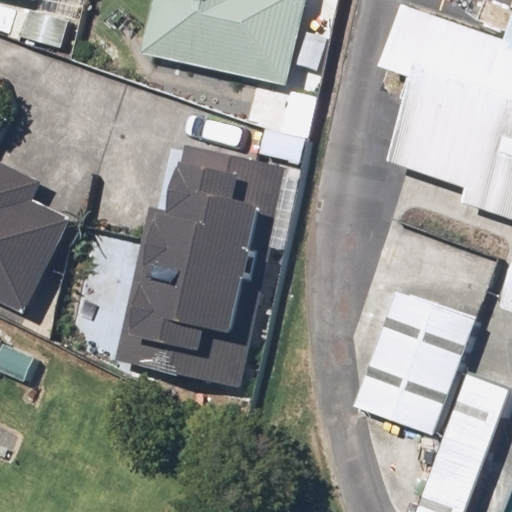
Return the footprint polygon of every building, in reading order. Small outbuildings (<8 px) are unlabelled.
[(0,0),(0,38),(60,51),(70,0),(0,0)] [(153,0),(139,69),(289,100),(309,0),(153,0)] [(511,35),(417,6),(364,175),(511,221),(511,35)] [(166,235),(147,231),(118,374),(245,400),(290,183),(181,161),(166,235)] [(38,203),(44,191),(0,170),(0,306),(31,321),(78,221),(38,203)] [(485,322),(405,297),(367,416),(447,441),(485,322)] [(487,511),(511,434),(511,380),(482,371),(437,511),(487,511)]
